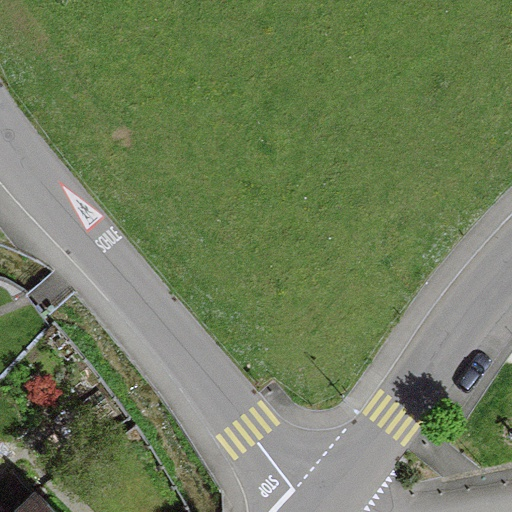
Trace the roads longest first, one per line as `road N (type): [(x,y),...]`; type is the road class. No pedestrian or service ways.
road 1 (residential): [(0,129),(309,511)]
road 2 (residential): [(511,260),(320,511)]
